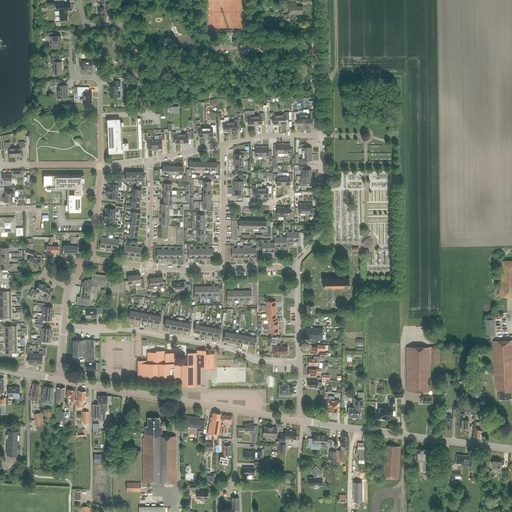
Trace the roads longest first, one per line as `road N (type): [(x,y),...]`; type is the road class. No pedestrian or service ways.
road 1 (unclassified): [(299,364),(119,327),(63,326)]
road 2 (tertiary): [(511,449),(299,421)]
road 3 (residential): [(100,165),(100,85),(71,71),(71,44),(85,25)]
road 4 (tertiary): [(234,410),(90,385)]
road 5 (residential): [(113,511),(90,498),(90,385)]
road 6 (residential): [(320,136),(318,0)]
